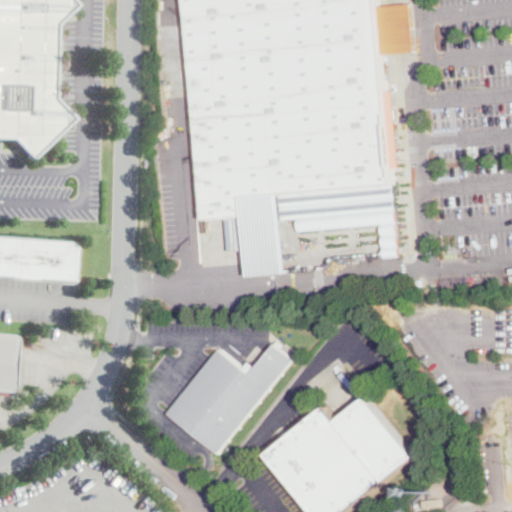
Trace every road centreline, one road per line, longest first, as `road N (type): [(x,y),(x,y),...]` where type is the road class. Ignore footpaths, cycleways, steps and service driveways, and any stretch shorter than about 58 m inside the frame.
road 1 (residential): [(0,462),(36,448),(85,405),(121,334),(130,0)]
road 2 (residential): [(85,405),(214,511)]
